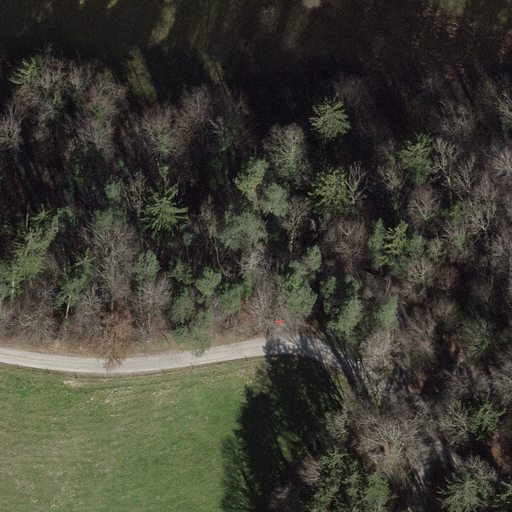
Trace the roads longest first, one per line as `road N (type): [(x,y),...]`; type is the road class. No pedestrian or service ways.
road 1 (track): [(0,131),(74,193),(386,293),(406,331),(405,401)]
road 2 (track): [(0,353),(137,365),(301,348),(385,386),(413,411),(426,438)]
